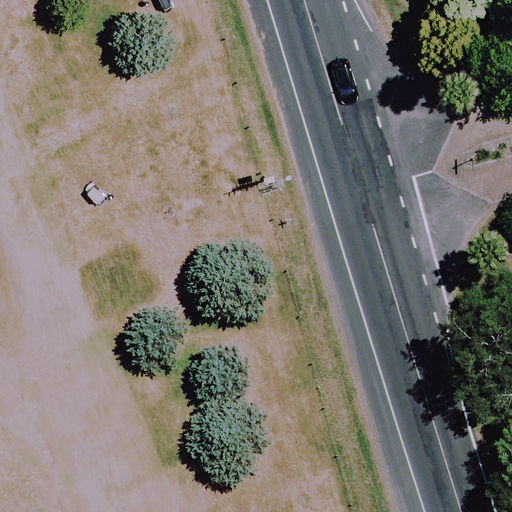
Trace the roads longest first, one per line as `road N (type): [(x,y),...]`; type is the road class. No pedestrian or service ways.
road 1 (tertiary): [(355,181),(461,511)]
road 2 (tertiary): [(300,0),(355,181)]
road 3 (residential): [(355,181),(511,154)]
